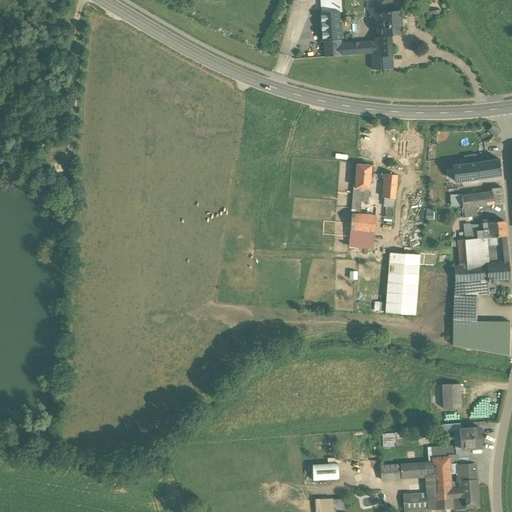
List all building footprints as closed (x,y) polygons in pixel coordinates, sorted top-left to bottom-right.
[(340,0),(325,0),(320,0),(321,13),(338,12),(338,13),(342,12),(340,0)] [(387,0),(373,0),(374,9),(378,13),(379,13),(379,12),(388,11),(387,0)] [(388,11),(379,12),(379,13),(380,36),(391,35),(402,35),(401,11),(388,11)] [(338,12),(321,13),(323,42),(340,41),(338,13),(338,12)] [(391,35),(380,36),(380,45),(392,44),(391,35)] [(340,41),(323,42),(324,57),(341,56),(341,48),(340,41)] [(392,44),(380,45),(381,52),(381,57),(392,56),(392,44)] [(370,46),(341,48),(341,56),(371,54),(371,53),(370,46)] [(381,52),(371,53),(371,54),(372,70),(393,69),(392,56),(381,57),(381,52)] [(492,126),(488,130),(495,136),(499,132),(492,126)] [(453,166),(455,182),(477,179),(475,163),(477,162),(476,155),(464,157),(465,165),(453,166)] [(499,160),(475,163),(477,179),(501,176),(499,160)] [(370,166),(356,165),(355,188),(368,189),(369,189),(370,177),(373,178),(373,173),(370,172),(370,166)] [(385,174),(384,198),(395,198),(396,174),(385,174)] [(368,189),(355,188),(354,195),(368,197),(368,189)] [(492,192),(461,196),(462,209),(503,203),(502,188),(491,189),(492,192)] [(359,215),(351,214),(350,230),(371,232),(372,216),(359,215)] [(505,222),(495,222),(495,220),(488,220),(489,238),(497,237),(506,236),(505,222)] [(484,231),(464,233),(465,240),(469,240),(484,238),(484,231)] [(506,236),(497,237),(497,243),(498,253),(507,252),(506,236)] [(484,238),(469,240),(470,247),(480,246),(480,245),(497,243),(497,237),(484,238)] [(465,240),(458,241),(460,267),(472,266),(469,247),(470,247),(469,240),(465,240)] [(385,313),(416,314),(419,254),(388,252),(385,313)] [(508,263),(507,252),(498,253),(498,263),(508,263)] [(508,263),(486,264),(488,280),(489,294),(496,293),(495,279),(509,278),(508,263)] [(486,264),(479,265),(456,267),(453,322),(475,322),(476,295),(489,294),(488,280),(486,264)] [(510,322),(487,322),(475,322),(453,322),(452,346),(509,356),(510,322)] [(460,384),(442,385),(443,409),(461,408),(460,384)] [(480,428),(459,429),(460,448),(460,449),(469,448),(481,448),(480,428)] [(383,447),(395,446),(395,432),(382,433),(383,447)] [(470,454),(456,455),(456,457),(457,465),(459,465),(470,464),(470,454)] [(456,457),(426,459),(426,463),(427,476),(427,483),(450,482),(449,473),(457,472),(457,465),(456,457)] [(426,463),(401,464),(402,477),(427,476),(426,463)] [(337,464),(312,465),(313,481),(338,479),(337,464)] [(401,464),(381,466),(382,481),(402,479),(402,477),(401,464)] [(470,464),(459,465),(459,472),(475,471),(475,464),(470,464)] [(475,471),(459,472),(460,481),(476,480),(475,471)] [(476,480),(460,481),(460,489),(461,496),(466,496),(477,496),(476,480)] [(460,481),(450,482),(450,490),(460,489),(460,481)] [(450,482),(427,483),(428,493),(429,510),(452,509),(451,497),(450,490),(450,482)] [(460,489),(450,490),(451,497),(461,496),(460,489)] [(428,493),(413,494),(403,495),(404,511),(429,510),(428,493)] [(477,496),(466,496),(467,508),(478,507),(477,496)] [(343,511),(343,498),(316,499),(316,511),(343,511)]
